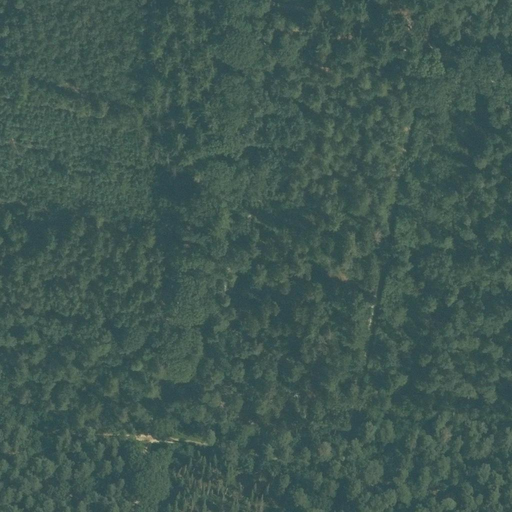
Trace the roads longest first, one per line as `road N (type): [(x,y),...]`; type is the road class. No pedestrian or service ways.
road 1 (track): [(238,0),(135,511)]
road 2 (track): [(435,0),(334,511)]
road 3 (track): [(0,434),(149,438),(506,511)]
road 4 (track): [(242,0),(257,17),(511,67)]
road 5 (unknown): [(259,0),(394,25),(409,31),(439,68),(511,82)]
road 6 (track): [(0,295),(169,328)]
